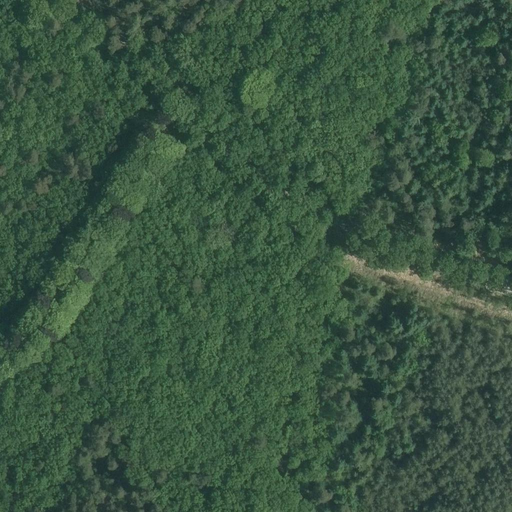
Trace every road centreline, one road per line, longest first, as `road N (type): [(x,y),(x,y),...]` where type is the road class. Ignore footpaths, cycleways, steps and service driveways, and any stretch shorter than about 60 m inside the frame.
road 1 (tertiary): [(511,282),(333,221),(288,196),(162,67),(68,0)]
road 2 (track): [(0,353),(43,318),(193,98)]
